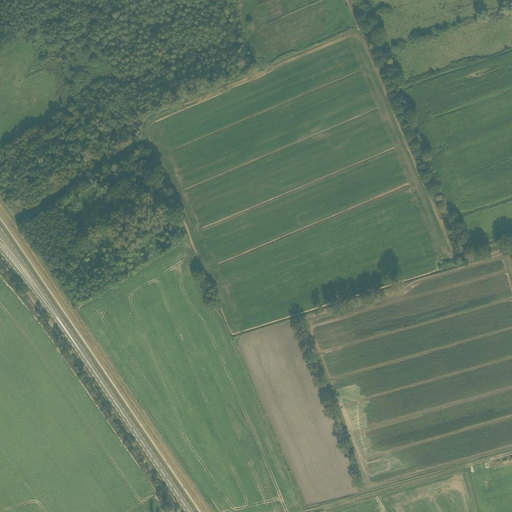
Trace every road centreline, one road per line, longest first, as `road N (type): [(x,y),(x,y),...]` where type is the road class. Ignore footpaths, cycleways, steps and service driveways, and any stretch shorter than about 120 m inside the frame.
road 1 (track): [(465,254),(454,254),(359,36),(149,121),(145,138)]
road 2 (track): [(0,204),(210,511)]
road 3 (track): [(370,31),(466,257),(511,248)]
road 4 (primary): [(189,511),(57,317)]
road 5 (track): [(308,511),(511,453)]
